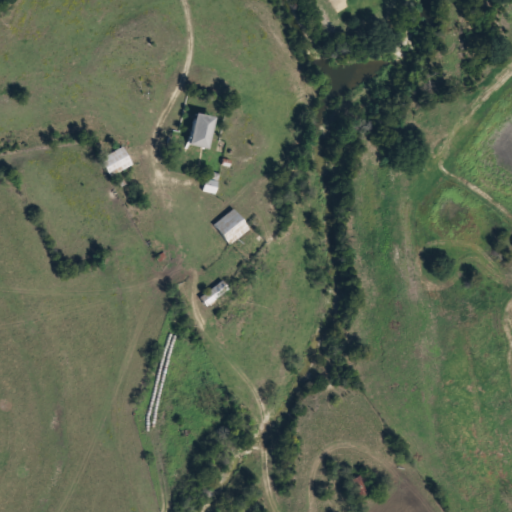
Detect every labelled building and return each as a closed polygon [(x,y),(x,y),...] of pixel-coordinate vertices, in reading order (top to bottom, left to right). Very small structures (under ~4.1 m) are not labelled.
[(207,148),(214,116),(195,112),(188,144),(207,148)] [(100,157),(109,176),(132,164),(123,146),(100,157)] [(249,227),(233,207),(212,224),(229,244),(249,227)] [(204,303),(228,291),(224,282),(199,294),(204,303)] [(346,482),(355,498),(371,488),(362,472),(346,482)]
